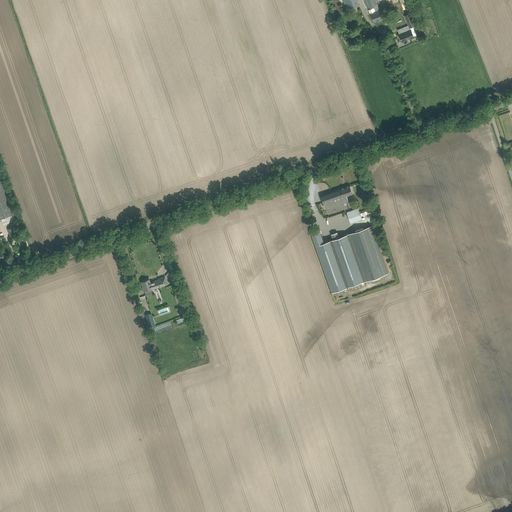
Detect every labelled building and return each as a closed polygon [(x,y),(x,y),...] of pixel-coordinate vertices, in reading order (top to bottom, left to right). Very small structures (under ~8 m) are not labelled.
[(342,0),(347,11),(359,6),(356,0),(342,0)] [(383,19),(375,0),(364,0),(368,8),(374,5),(374,7),(368,10),(370,14),(371,14),(374,22),(383,19)] [(408,25),(409,28),(410,27),(415,25),(410,13),(404,16),(408,25)] [(408,25),(398,30),(399,34),(403,42),(414,37),(414,36),(411,29),(410,27),(409,28),(408,25)] [(0,216),(1,219),(14,214),(10,204),(0,174),(0,216)] [(326,209),(343,203),(348,201),(346,196),(353,194),(350,185),(321,195),(326,209)] [(350,223),(362,219),(358,208),(347,212),(350,223)] [(371,226),(347,234),(364,281),(388,273),(371,226)] [(13,227),(8,229),(11,237),(16,235),(13,227)] [(320,229),(311,232),(332,292),(364,281),(347,234),(339,237),(337,232),(331,234),(333,239),(324,242),(320,229)] [(149,279),(141,282),(143,286),(144,290),(145,290),(146,291),(147,295),(152,293),(151,290),(151,289),(152,289),(167,284),(166,281),(165,277),(159,279),(159,280),(150,283),(149,279)] [(146,295),(140,297),(143,311),(149,309),(146,295)] [(149,314),(146,315),(149,326),(155,325),(154,320),(152,320),(149,314)] [(154,327),(156,332),(172,327),(170,322),(154,327)]
